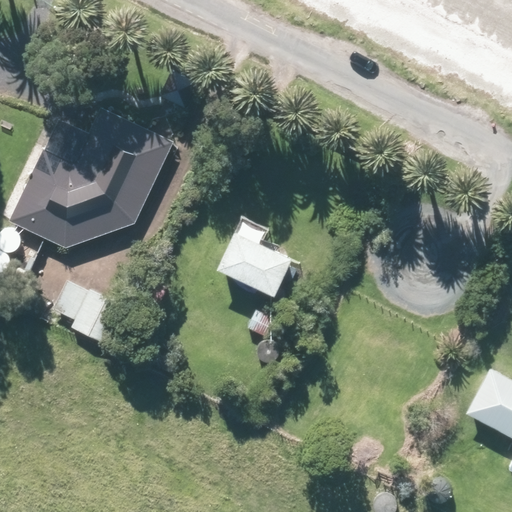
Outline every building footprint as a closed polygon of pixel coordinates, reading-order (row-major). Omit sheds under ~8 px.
[(169,63),(157,87),(187,101),(198,77),(169,63)] [(175,135),(100,100),(87,127),(72,120),(74,115),(57,107),(6,214),(67,243),(137,218),(175,135)] [(269,221),(240,207),(215,257),(273,286),(293,247),(264,232),(269,221)] [(68,274),(53,306),(74,316),(71,323),(98,335),(116,295),(68,274)] [(256,307),(247,324),(269,335),(278,318),(256,307)] [(511,370),(490,359),(465,406),(511,430),(511,452),(506,463),(511,466),(511,370)]
